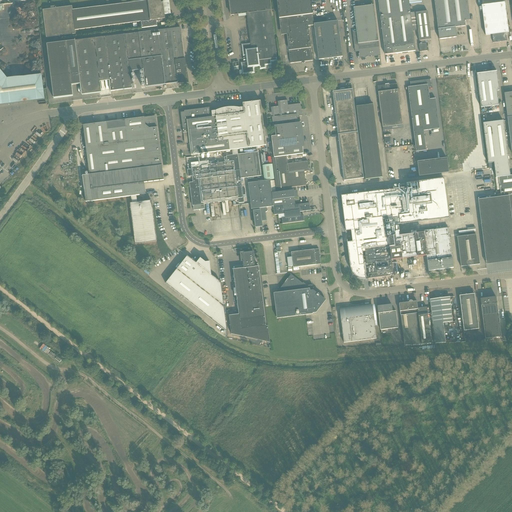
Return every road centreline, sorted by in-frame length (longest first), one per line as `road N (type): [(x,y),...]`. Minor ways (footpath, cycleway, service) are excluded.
road 1 (track): [(287,511),(0,288)]
road 2 (track): [(0,327),(46,364),(85,376),(229,494)]
road 3 (unclassified): [(330,229),(194,242),(180,215),(167,97)]
road 4 (unclassified): [(330,229),(338,277),(355,292),(511,277)]
road 5 (unclassified): [(311,80),(511,55)]
road 6 (unknown): [(429,0),(444,153)]
road 7 (unclassified): [(311,80),(330,229)]
road 8 (unclassified): [(0,219),(72,110)]
road 9 (unknown): [(325,192),(449,179)]
road 10 (unknown): [(194,242),(162,282),(215,327)]
road 11 (unknown): [(449,179),(472,185),(485,280)]
